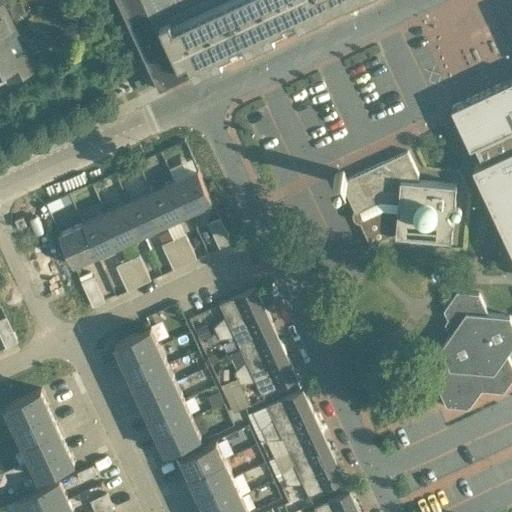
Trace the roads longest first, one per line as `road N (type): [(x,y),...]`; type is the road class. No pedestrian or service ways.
road 1 (residential): [(392,511),(202,96)]
road 2 (unclassified): [(202,96),(422,0)]
road 3 (unclassified): [(0,188),(202,96)]
road 4 (residential): [(80,348),(107,319),(246,259)]
road 5 (residential): [(155,511),(80,348)]
road 6 (residential): [(54,341),(0,220)]
